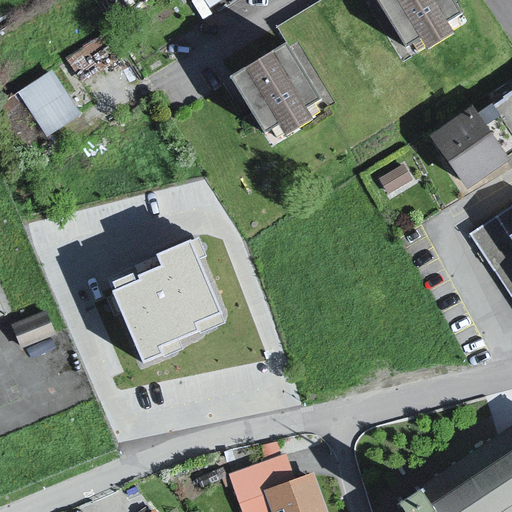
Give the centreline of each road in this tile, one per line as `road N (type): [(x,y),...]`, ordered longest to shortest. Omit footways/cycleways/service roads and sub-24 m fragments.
road 1 (residential): [(18,511),(185,442),(330,415)]
road 2 (residential): [(330,415),(511,370)]
